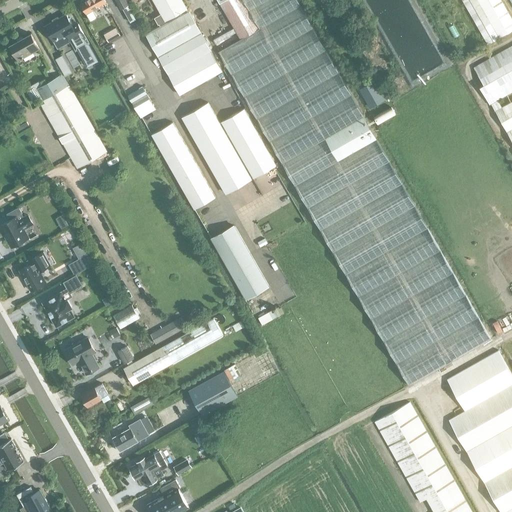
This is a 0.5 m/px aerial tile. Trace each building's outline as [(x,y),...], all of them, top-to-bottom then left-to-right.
[(105,0),(85,0),(80,3),(90,20),(93,20),(95,18),(97,16),(93,11),(98,8),(98,6),(106,2),(105,0)] [(115,0),(121,9),(122,8),(127,6),(127,5),(129,4),(128,4),(125,0),(115,0)] [(153,0),(161,13),(154,17),(158,24),(159,23),(160,25),(187,10),(186,8),(187,8),(182,0),(153,0)] [(240,38),(219,51),(282,162),(283,162),(319,225),(328,239),(407,385),(491,338),(434,239),(433,239),(400,182),(391,166),(368,125),(364,116),(297,0),(242,0),(259,28),(240,38)] [(240,38),(259,28),(242,0),(223,0),(219,2),(240,38)] [(318,0),(323,9),(333,3),(331,0),(318,0)] [(462,0),(485,39),(487,44),(511,29),(511,19),(507,12),(500,0),(462,0)] [(134,19),(127,6),(122,8),(129,22),(134,19)] [(187,10),(160,25),(145,34),(180,94),(222,71),(210,50),(211,49),(188,9),(187,10)] [(90,42),(79,22),(73,26),(66,13),(55,19),(44,25),(53,41),(64,35),(67,33),(70,40),(76,50),(77,49),(87,66),(98,60),(89,43),(90,42)] [(108,38),(120,34),(118,27),(106,31),(108,38)] [(9,45),(18,60),(40,49),(31,33),(9,45)] [(511,45),(473,67),(483,84),(479,86),(489,105),(511,142),(511,45)] [(71,67),(80,63),(73,51),(65,55),(71,67)] [(62,54),(55,58),(65,75),(72,71),(62,54)] [(40,104),(47,117),(77,168),(107,151),(78,99),(63,73),(36,88),(45,102),(40,104)] [(370,107),(384,99),(374,82),(360,90),(370,107)] [(132,101),(147,92),(143,84),(127,93),(132,101)] [(133,102),(141,117),(157,108),(148,93),(133,102)] [(225,194),(252,178),(208,101),(181,117),(225,194)] [(375,115),(378,122),(396,113),(393,105),(375,115)] [(253,178),(276,164),(244,108),(220,121),(253,178)] [(30,126),(27,121),(16,128),(19,133),(30,126)] [(194,209),(215,196),(173,121),(151,134),(194,209)] [(19,206),(7,213),(10,219),(0,224),(0,225),(4,233),(4,234),(5,234),(7,237),(6,238),(7,238),(12,247),(29,237),(24,229),(33,223),(28,214),(23,217),(21,213),(22,212),(19,206)] [(68,224),(63,214),(56,218),(62,228),(68,224)] [(269,286),(235,226),(211,239),(246,299),(269,286)] [(33,262),(20,269),(31,290),(46,282),(39,271),(51,264),(44,251),(31,258),(33,262)] [(87,254),(69,264),(75,274),(93,263),(87,254)] [(64,282),(70,292),(82,285),(76,275),(64,282)] [(62,291),(61,292),(43,302),(56,326),(76,315),(71,307),(73,305),(69,298),(67,299),(62,291)] [(114,314),(121,327),(140,317),(133,304),(114,314)] [(280,315),(276,308),(276,307),(268,311),(257,317),(262,325),(280,315)] [(186,326),(185,324),(181,316),(150,333),(156,343),(186,326)] [(124,367),(134,384),(223,335),(213,318),(124,367)] [(117,327),(111,330),(115,338),(121,335),(117,327)] [(81,364),(86,373),(99,366),(92,353),(96,351),(88,337),(65,349),(73,364),(80,360),(82,363),(81,364)] [(134,357),(127,345),(118,351),(125,362),(134,357)] [(511,511),(511,374),(498,350),(447,379),(464,411),(449,419),(501,511),(511,511)] [(238,396),(237,395),(224,370),(188,390),(202,415),(238,396)] [(102,382),(95,386),(81,394),(88,406),(101,398),(108,394),(102,382)] [(149,397),(131,407),(135,413),(153,403),(149,397)] [(472,511),(410,401),(409,402),(375,421),(420,501),(428,497),(436,511),(472,511)] [(0,423),(3,422),(4,423),(4,422),(9,419),(8,419),(5,413),(5,412),(4,413),(0,405),(0,423)] [(128,423),(130,427),(112,437),(120,451),(138,440),(134,434),(140,431),(134,420),(128,423)] [(0,462),(1,463),(4,461),(8,469),(24,461),(24,460),(23,460),(19,452),(16,447),(11,439),(12,439),(11,438),(0,444),(0,462)] [(159,450),(146,458),(145,456),(136,461),(137,463),(130,466),(136,477),(138,476),(142,483),(147,480),(148,482),(157,477),(152,468),(160,464),(162,468),(167,465),(165,461),(159,450)] [(191,467),(187,459),(175,466),(179,473),(191,467)] [(179,511),(182,511),(184,511),(186,510),(186,508),(189,507),(178,488),(180,487),(176,479),(160,488),(164,495),(147,505),(150,511),(179,511)] [(30,511),(51,511),(47,506),(46,506),(42,499),(44,499),(39,490),(34,493),(30,486),(16,495),(24,506),(26,505),(30,511)]
